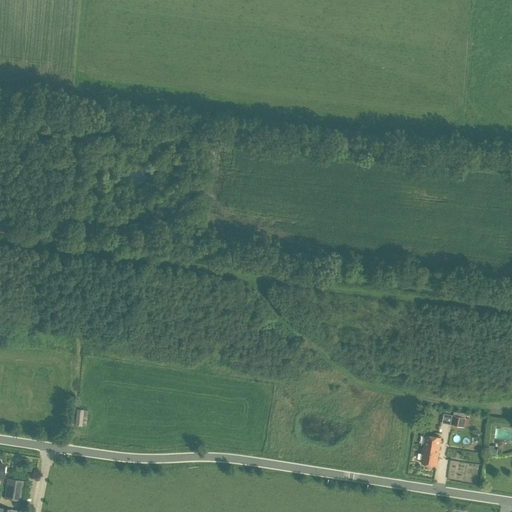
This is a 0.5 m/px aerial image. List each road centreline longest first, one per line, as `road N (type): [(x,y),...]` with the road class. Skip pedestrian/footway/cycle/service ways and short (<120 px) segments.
road 1 (unclassified): [(511,501),(232,459),(47,446)]
road 2 (track): [(511,161),(144,118)]
road 3 (track): [(144,118),(0,102)]
